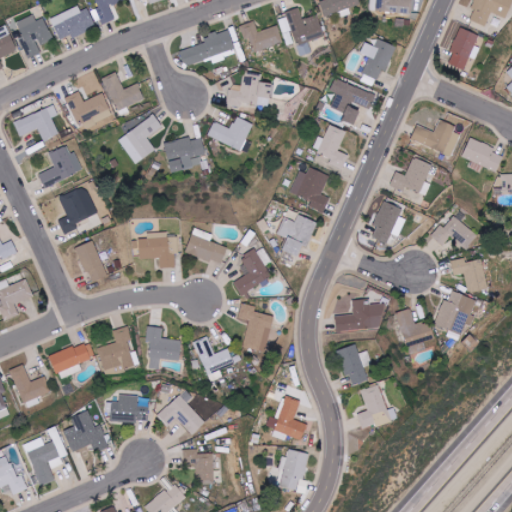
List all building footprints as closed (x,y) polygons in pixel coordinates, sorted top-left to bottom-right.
[(96,0),(99,8),(93,11),(99,27),(116,20),(111,6),(126,0),(125,0),(96,0)] [(326,0),(320,2),(325,17),(340,12),(342,17),(352,14),(349,8),(361,5),(359,0),(326,0)] [(377,0),(377,12),(412,13),(412,0),(377,0)] [(492,13),(507,19),(511,5),(511,0),(476,0),(468,20),(486,27),(492,13)] [(87,4),(51,18),(60,40),(72,36),(73,38),(97,29),(87,4)] [(325,36),(318,15),(303,19),(299,9),(285,13),(287,17),(279,19),(287,47),(325,36)] [(45,17),(36,21),(34,15),(17,22),(23,35),(19,37),(28,58),(42,53),(39,45),(53,39),(45,17)] [(284,42),(278,25),(259,32),(254,21),(240,26),(245,41),(250,39),(255,53),(284,42)] [(0,58),(18,51),(7,25),(0,27),(0,70),(4,69),(0,58)] [(470,57),(477,59),(480,48),(476,47),(480,35),(459,28),(448,64),(466,69),(470,57)] [(179,52),(184,67),(212,59),(213,62),(237,55),(229,30),(204,38),(205,44),(179,52)] [(397,47),(378,39),(375,46),(365,42),(360,55),(369,58),(363,73),(378,80),(382,70),(386,71),(397,47)] [(105,78),(120,117),(130,113),(128,107),(145,100),(139,84),(124,90),(117,73),(105,78)] [(272,83),(261,82),(262,75),(243,73),(242,91),(229,90),(227,103),(269,108),(272,83)] [(371,109),(376,95),(334,78),(330,90),(337,93),(331,107),(346,113),(343,120),(355,125),(360,111),(351,107),(352,102),(371,109)] [(105,94),(84,101),(81,92),(67,96),(78,129),(113,118),(105,94)] [(20,136),(39,129),(44,141),(60,135),(53,118),(59,116),(55,106),(15,122),(20,136)] [(119,139),(135,164),(157,150),(148,137),(163,127),(155,116),(119,139)] [(215,122),(208,136),(242,151),(254,124),(237,117),(231,129),(215,122)] [(418,125),(412,139),(452,157),(461,135),(454,132),(456,127),(441,120),(435,133),(418,125)] [(339,151),(347,131),(330,125),(324,139),(318,136),(314,148),(319,150),(315,161),(343,171),(349,155),(339,151)] [(206,155),(202,138),(191,140),(191,137),(165,143),(172,172),(203,165),(201,156),(206,155)] [(462,159),(497,174),(504,157),(494,153),(495,148),(471,138),(462,159)] [(50,153),(55,168),(39,174),(44,188),(86,171),(78,151),(70,154),(67,146),(50,153)] [(433,165),(414,157),(406,176),(397,172),(391,186),(404,192),(406,188),(421,194),(433,165)] [(330,176),(310,167),(307,174),(301,171),(292,192),(312,201),(309,206),(323,212),(329,198),(322,195),(330,176)] [(86,186),(61,197),(69,216),(59,220),(66,235),(79,229),(76,224),(98,214),(86,186)] [(403,209),(384,201),(374,226),(378,228),(374,238),(389,244),(403,209)] [(310,243),(318,223),(299,214),(295,222),(285,218),(278,234),(288,238),(283,250),(298,257),(305,241),(310,243)] [(478,236),(455,217),(445,228),(441,225),(432,236),(443,246),(451,237),(466,250),(478,236)] [(228,248),(211,242),(214,234),(195,228),(187,253),(223,265),(228,248)] [(140,259),(160,258),(160,268),(176,267),(175,254),(180,254),(179,237),(168,237),(168,233),(148,233),(149,239),(139,239),(140,259)] [(0,260),(18,253),(13,241),(3,245),(0,237),(0,260)] [(78,246),(90,283),(107,277),(95,241),(78,246)] [(273,276),(256,249),(241,258),(250,273),(234,284),(241,296),(273,276)] [(465,273),(469,294),(489,289),(482,259),(466,263),(465,257),(451,260),(455,276),(465,273)] [(0,307),(5,321),(20,315),(16,304),(34,297),(28,280),(10,286),(8,280),(0,282),(0,300),(0,301),(0,307)] [(477,299),(452,293),(450,302),(443,301),(436,327),(463,334),(466,325),(470,326),(477,299)] [(337,330),(383,329),(382,304),(368,305),(368,300),(354,300),(354,315),(336,315),(337,330)] [(275,316),(255,312),(256,307),(242,303),(239,319),(249,321),(244,347),(267,352),(275,316)] [(431,321),(416,325),(411,309),(398,313),(410,355),(427,350),(425,342),(436,339),(431,321)] [(141,366),(137,351),(132,352),(128,342),(133,340),(128,327),(114,331),(118,342),(98,348),(107,376),(141,366)] [(150,368),(160,369),(161,360),(181,360),(182,340),(163,339),(163,327),(148,327),(147,342),(151,342),(150,368)] [(224,377),(221,370),(235,364),(229,349),(215,354),(209,337),(195,342),(211,382),(224,377)] [(51,355),(59,379),(83,371),(80,364),(91,360),(85,343),(51,355)] [(369,351),(359,353),(357,345),(337,350),(344,377),(350,375),(353,385),(369,381),(365,367),(372,365),(369,351)] [(52,393),(46,377),(31,382),(25,365),(12,370),(25,409),(40,404),(38,397),(52,393)] [(0,418),(10,415),(3,393),(6,392),(2,379),(0,379),(0,418)] [(388,410),(379,385),(361,391),(368,411),(358,414),(363,429),(376,425),(377,427),(398,420),(394,408),(388,410)] [(193,435),(207,423),(188,404),(194,398),(186,390),(159,416),(169,426),(177,418),(193,435)] [(111,421),(149,422),(149,407),(138,406),(138,395),(119,395),(119,402),(111,402),(111,421)] [(288,435),(302,441),(308,425),(295,420),(301,403),(287,397),(273,436),(286,441),(288,435)] [(101,424),(95,427),(89,411),(72,418),(76,427),(64,432),(72,452),(92,444),(96,453),(110,447),(101,424)] [(198,449),(184,450),(185,468),(196,468),(197,483),(215,483),(214,454),(198,455),(198,449)] [(309,454),(290,449),(288,458),(283,457),(280,469),(285,470),(281,488),(300,493),(309,454)] [(14,495),(28,489),(23,475),(17,477),(8,455),(0,458),(0,488),(9,485),(14,495)] [(283,470),(275,468),(273,485),(281,486),(283,470)] [(170,511),(186,496),(173,483),(146,510),(148,511),(170,511)]
